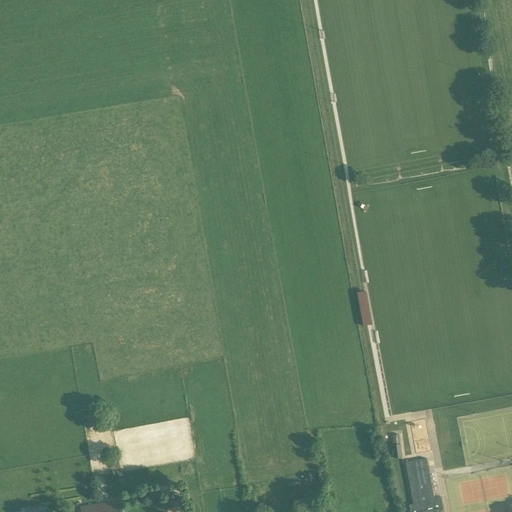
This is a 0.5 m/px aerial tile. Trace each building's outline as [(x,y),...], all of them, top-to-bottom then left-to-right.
[(366,291),(357,292),(363,326),(372,324),(366,291)] [(402,457),(399,434),(392,434),(393,445),(391,445),(393,458),(402,457)] [(440,497),(434,498),(426,459),(405,462),(413,504),(409,505),(410,511),(439,511),(439,509),(443,508),(440,497)] [(317,496),(301,500),(302,507),(318,504),(317,496)] [(167,511),(180,511),(183,511),(179,499),(165,503),(167,511)] [(122,511),(120,500),(100,503),(101,511),(122,511)]
